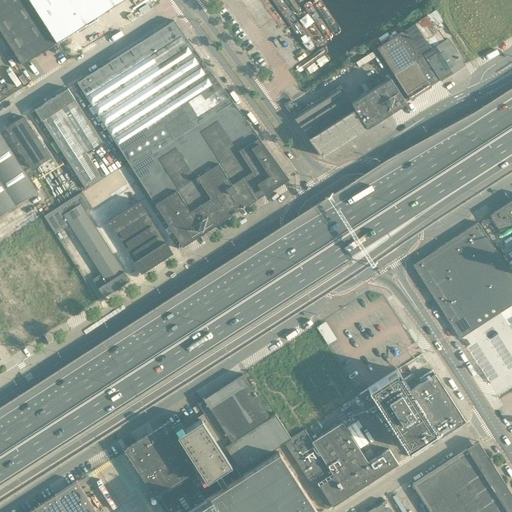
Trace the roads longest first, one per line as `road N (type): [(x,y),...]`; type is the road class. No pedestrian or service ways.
road 1 (motorway): [(511,109),(1,435)]
road 2 (motorway): [(0,492),(353,264),(452,177)]
road 3 (motorway): [(0,469),(452,177)]
road 4 (tertiary): [(0,510),(304,315),(335,286)]
road 5 (tertiary): [(290,217),(0,396)]
road 6 (tertiary): [(179,3),(312,191)]
road 7 (tertiary): [(325,183),(191,0)]
road 8 (unclassified): [(0,117),(179,3)]
road 9 (residential): [(489,420),(347,511)]
road 10 (tertiary): [(489,420),(408,298)]
road 11 (tertiary): [(486,88),(403,130),(368,169)]
